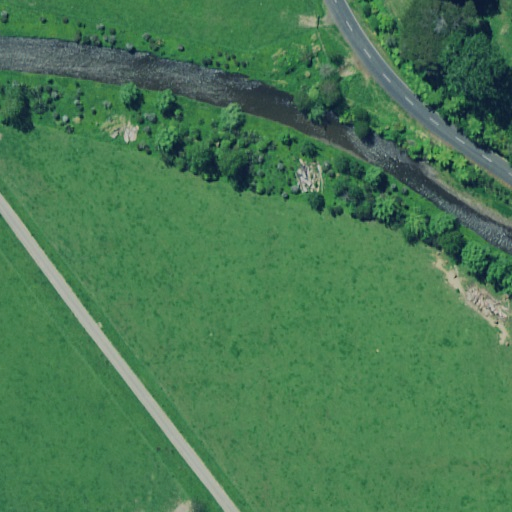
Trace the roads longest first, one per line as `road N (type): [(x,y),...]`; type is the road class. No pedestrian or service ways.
road 1 (unclassified): [(235,511),(0,198)]
road 2 (unclassified): [(511,158),(423,72),(370,0)]
